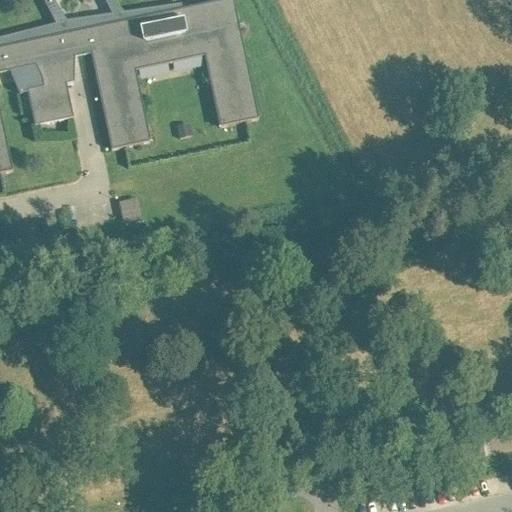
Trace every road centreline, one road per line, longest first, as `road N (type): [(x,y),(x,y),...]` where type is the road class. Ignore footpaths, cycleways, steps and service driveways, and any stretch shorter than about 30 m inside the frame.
road 1 (unclassified): [(316,481),(511,438)]
road 2 (residential): [(0,213),(95,195),(74,95)]
road 3 (unclassified): [(164,511),(316,481)]
